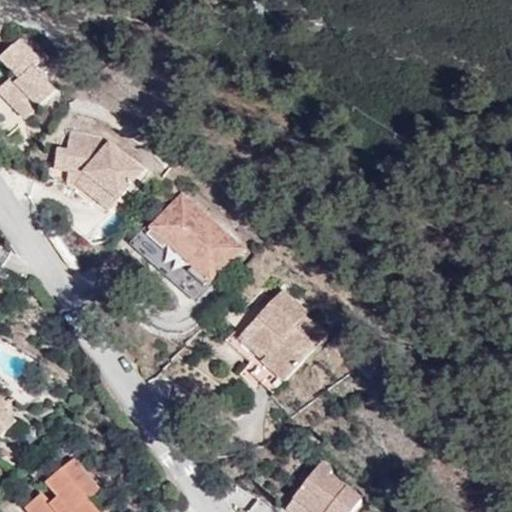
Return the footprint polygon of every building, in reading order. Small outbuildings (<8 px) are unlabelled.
[(0,54),(0,82),(2,84),(7,88),(0,96),(0,116),(15,130),(44,99),(21,76),(27,69),(5,50),(0,54)] [(61,179),(103,219),(128,190),(113,176),(122,166),(86,134),(56,127),(54,142),(41,140),(37,161),(49,164),(47,173),(46,176),(61,179)] [(26,168),(47,173),(49,164),(37,161),(28,158),(26,168)] [(128,233),(144,247),(149,242),(174,265),(169,270),(188,287),(225,247),(164,192),(128,233)] [(326,329),(340,308),(307,282),(264,338),(316,379),(343,343),(326,329)] [(0,437),(12,426),(0,413),(0,409),(3,407),(0,403),(0,437)] [(293,473),(304,481),(316,466),(306,458),(293,473)] [(75,511),(74,509),(89,499),(62,460),(43,474),(53,487),(45,493),(37,482),(20,496),(31,511),(75,511)] [(304,481),(293,495),(313,511),(347,511),(357,500),(329,477),(334,470),(321,460),(316,466),(304,481)] [(313,511),(293,495),(281,508),(285,511),(313,511)] [(97,511),(89,499),(74,509),(75,511),(97,511)]
